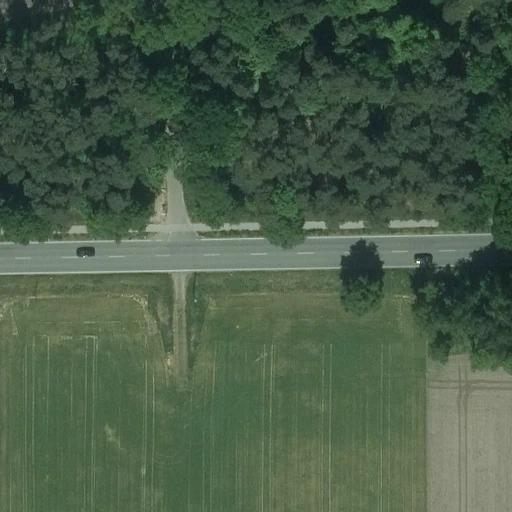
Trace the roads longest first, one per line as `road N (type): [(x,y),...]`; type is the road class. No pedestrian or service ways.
road 1 (secondary): [(171,257),(511,249)]
road 2 (unclassified): [(161,0),(171,257)]
road 3 (secondary): [(0,260),(171,257)]
